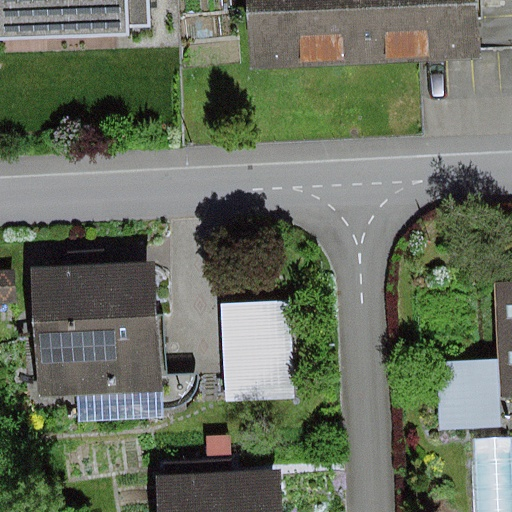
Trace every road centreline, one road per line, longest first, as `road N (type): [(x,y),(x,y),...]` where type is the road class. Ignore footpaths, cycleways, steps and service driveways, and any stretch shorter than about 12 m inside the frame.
road 1 (residential): [(0,200),(359,183)]
road 2 (residential): [(376,511),(359,183)]
road 3 (residential): [(359,183),(511,176)]
